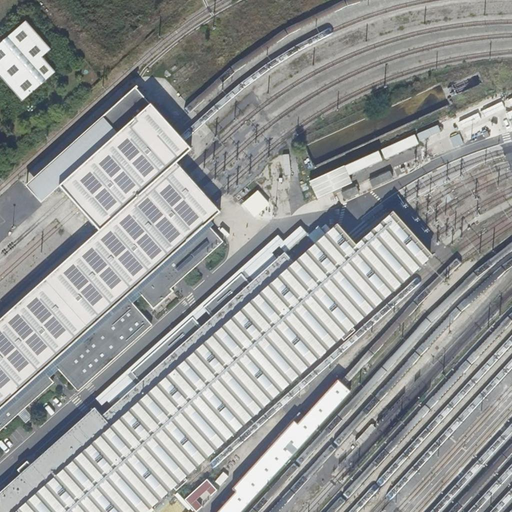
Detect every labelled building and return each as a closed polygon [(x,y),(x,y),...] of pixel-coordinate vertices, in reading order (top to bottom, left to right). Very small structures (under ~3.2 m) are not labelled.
[(24,22),(7,38),(45,81),(54,74),(40,58),(49,50),(24,22)] [(7,38),(0,43),(0,78),(21,102),(45,81),(7,38)] [(168,130),(135,92),(25,190),(42,208),(59,193),(66,200),(76,212),(86,223),(98,236),(0,323),(0,434),(55,385),(51,380),(59,373),(78,394),(153,327),(134,306),(137,303),(144,311),(148,307),(153,312),(174,293),(173,290),(225,244),(210,228),(221,217),(209,204),(196,190),(184,176),(177,168),(191,156),(179,142),(168,130)] [(415,135),(310,181),(317,198),(353,182),(350,176),(420,145),(415,135)] [(391,181),(390,170),(368,172),(369,184),(391,181)] [(355,185),(340,192),(344,199),(358,192),(355,185)] [(266,210),(273,207),(265,187),(258,190),(266,210)] [(0,511),(142,511),(172,486),(175,490),(186,480),(184,476),(340,339),(343,342),(354,333),(352,329),(429,260),(417,248),(407,236),(397,225),(389,217),(354,250),(346,242),(334,230),(316,247),(305,236),(101,419),(94,411),(0,494),(0,511)] [(233,511),(350,388),(345,383),(339,378),(298,422),(293,418),(229,487),(235,492),(216,511),(233,511)] [(215,481),(219,485),(227,476),(223,472),(215,481)] [(182,500),(192,511),(194,511),(201,507),(190,494),(182,500)]
